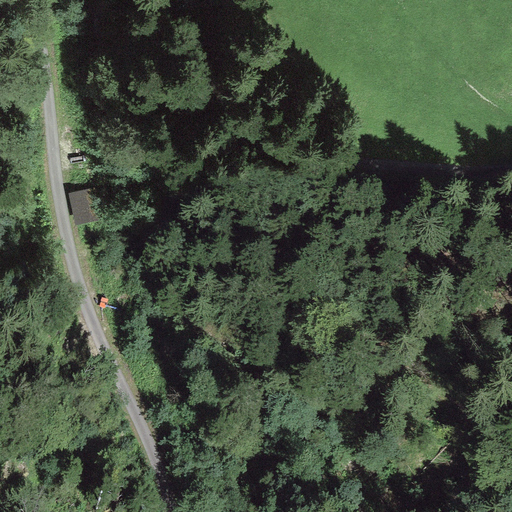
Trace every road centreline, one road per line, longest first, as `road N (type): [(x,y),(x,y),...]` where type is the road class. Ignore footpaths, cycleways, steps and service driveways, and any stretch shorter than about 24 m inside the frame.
road 1 (track): [(172,511),(59,207),(35,0)]
road 2 (track): [(210,0),(216,84),(231,116),(252,135),(406,171),(511,170)]
